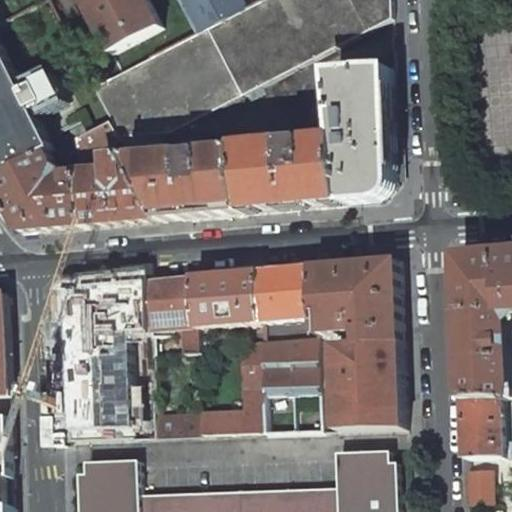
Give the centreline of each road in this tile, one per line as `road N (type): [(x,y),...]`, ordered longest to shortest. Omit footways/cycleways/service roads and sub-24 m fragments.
road 1 (residential): [(20,265),(432,230)]
road 2 (residential): [(432,230),(445,511)]
road 3 (residential): [(48,511),(39,297),(20,265)]
road 4 (residential): [(424,0),(432,230)]
